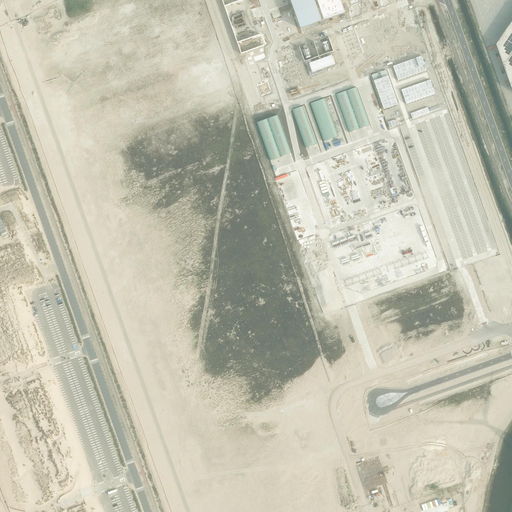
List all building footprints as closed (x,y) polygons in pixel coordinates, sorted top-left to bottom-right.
[(290,0),(300,29),(345,13),(340,0),(290,0)] [(511,20),(508,26),(496,45),(511,90),(511,89),(511,20)] [(316,60),(306,64),(310,74),(338,64),(334,53),(325,57),(316,60)] [(422,56),(393,66),(398,81),(427,70),(422,56)] [(386,70),(372,75),(384,109),(398,104),(386,70)] [(430,80),(401,90),(406,104),(435,94),(430,80)] [(356,87),(336,95),(349,132),(370,125),(356,87)] [(325,99),(310,104),(324,141),(338,136),(325,99)] [(303,106),(292,110),(306,148),(316,144),(303,106)] [(428,107),(411,114),(413,119),(430,113),(428,107)] [(277,115),(257,123),(270,160),(291,153),(277,115)] [(396,119),(388,122),(390,128),(398,125),(396,119)]
